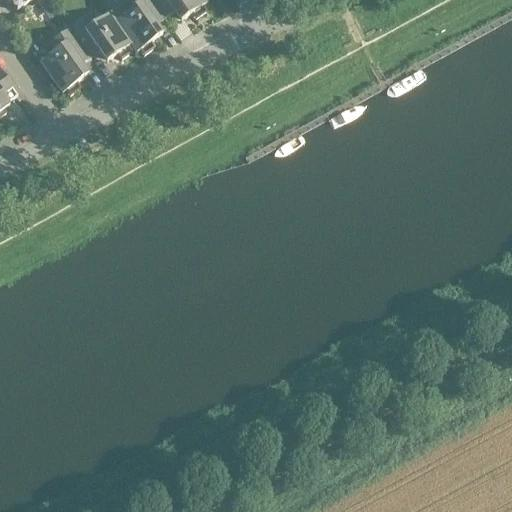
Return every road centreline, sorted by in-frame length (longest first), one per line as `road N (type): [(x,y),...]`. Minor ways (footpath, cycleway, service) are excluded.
road 1 (unknown): [(270,511),(511,384)]
road 2 (residential): [(61,134),(260,24),(242,0)]
